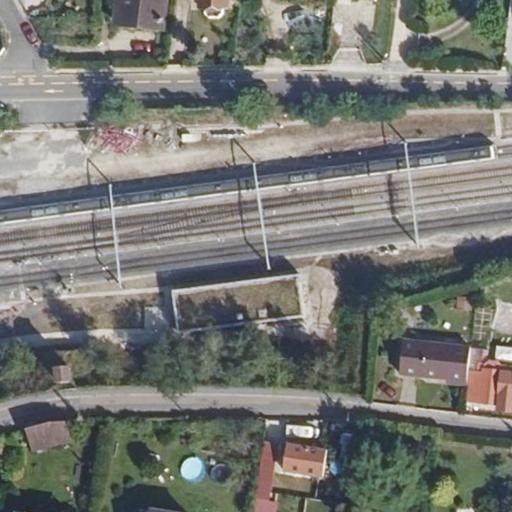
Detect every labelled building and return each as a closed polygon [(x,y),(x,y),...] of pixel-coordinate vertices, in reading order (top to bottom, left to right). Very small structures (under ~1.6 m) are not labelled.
[(116,0),(114,24),(162,29),(166,0),(116,0)] [(298,275),(174,291),(179,334),(303,318),(298,275)] [(468,371),(470,347),(403,341),(399,375),(445,380),(445,384),(466,387),(468,371)] [(511,372),(504,372),(499,364),(489,362),(487,364),(479,364),(479,371),(468,371),(465,402),(496,404),(496,410),(511,411),(511,372)] [(74,384),(74,368),(57,368),(57,384),(74,384)] [(57,445),(52,423),(29,429),(31,440),(33,452),(57,445)] [(364,461),(368,437),(355,435),(351,460),(364,461)] [(9,457),(33,452),(31,440),(7,446),(9,457)] [(329,450),(289,444),(285,474),(325,479),(329,450)] [(306,498),(305,511),(331,511),(332,500),(306,498)]
